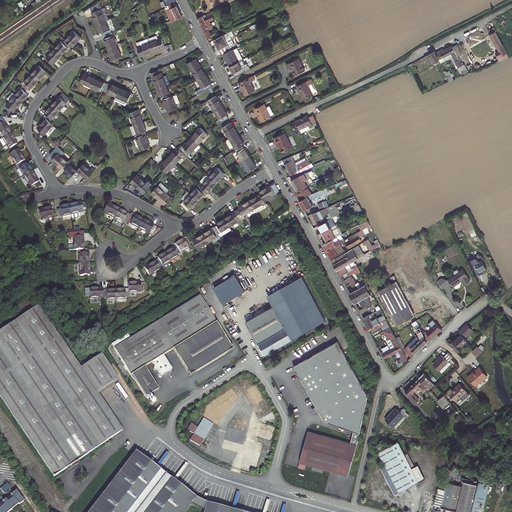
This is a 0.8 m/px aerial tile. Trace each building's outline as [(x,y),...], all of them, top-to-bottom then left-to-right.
[(175,3),(175,2),(174,0),(165,0),(167,6),(169,5),(170,8),(167,10),(169,16),(173,14),(171,9),(172,9),(172,8),(176,6),(175,3)] [(177,18),(182,16),(177,5),(176,6),(172,8),(172,9),(171,9),(173,14),(169,16),(171,21),(177,18)] [(92,13),(96,25),(106,21),(109,20),(105,8),(92,13)] [(21,10),(14,14),(16,18),(23,13),(21,10)] [(214,27),(211,21),(214,19),(211,12),(206,15),(206,14),(198,18),(208,39),(219,33),(217,29),(209,33),(208,30),(214,27)] [(5,21),(7,24),(16,18),(14,14),(5,21)] [(102,32),(103,36),(110,33),(106,21),(96,25),(100,33),(102,32)] [(483,27),(486,33),(490,41),(493,40),(497,47),(502,45),(496,32),(497,31),(495,28),(490,30),(488,25),(483,27)] [(65,40),(71,45),(73,47),(81,37),(74,31),(65,40)] [(214,40),(217,45),(226,40),(234,36),(232,31),(214,40)] [(112,32),(110,33),(103,36),(108,48),(117,44),(112,32)] [(153,52),(165,47),(162,38),(158,39),(156,35),(148,39),(150,42),(153,52)] [(138,47),(141,56),(153,52),(150,42),(148,39),(148,38),(140,41),(141,45),(138,47)] [(61,41),(55,48),(62,55),(71,45),(65,40),(63,43),(61,41)] [(226,40),(217,45),(221,54),(230,50),(229,50),(228,48),(230,47),(226,40)] [(122,56),(117,44),(108,48),(112,59),(122,56)] [(440,50),(443,57),(451,53),(458,67),(460,70),(461,70),(464,68),(464,69),(467,68),(464,64),(462,66),(458,57),(462,55),(457,45),(453,47),(445,50),(444,49),(443,48),(440,50)] [(54,64),(62,55),(55,48),(46,57),(54,64)] [(237,48),(233,49),(239,62),(243,60),(237,48)] [(233,49),(224,54),(230,66),(239,62),(233,49)] [(425,57),(426,60),(428,63),(433,61),(434,63),(439,60),(441,63),(445,61),(443,57),(440,50),(435,52),(435,51),(425,57)] [(445,61),(450,58),(452,59),(457,68),(458,67),(451,53),(443,57),(445,61)] [(196,58),(187,63),(198,80),(206,75),(196,58)] [(287,64),(286,64),(288,68),(291,67),(295,75),(305,70),(299,58),(291,62),(287,64)] [(245,64),(243,60),(239,62),(230,66),(235,76),(250,69),(247,63),(245,64)] [(39,65),(31,74),(38,81),(47,71),(39,65)] [(446,71),(444,72),(449,81),(453,79),(449,71),(447,72),(446,71)] [(80,82),(92,87),(96,78),(85,73),(80,82)] [(162,73),(152,76),(157,88),(166,84),(162,73)] [(29,90),(38,81),(31,74),(22,84),(24,85),(29,90)] [(211,83),(206,75),(198,80),(202,88),(196,92),(198,95),(212,86),(210,83),(211,83)] [(253,76),(239,83),(246,95),(255,91),(251,82),(255,80),(253,76)] [(108,84),(96,78),(92,87),(100,91),(101,89),(104,91),(108,84)] [(312,83),(310,79),(297,86),(303,98),(313,94),(308,85),(312,83)] [(111,85),(108,84),(104,91),(116,96),(120,87),(112,83),(111,85)] [(162,96),(163,99),(171,96),(166,84),(157,88),(160,96),(162,96)] [(15,94),(22,101),(29,94),(27,93),(29,90),(24,85),(15,94)] [(132,93),(120,87),(116,96),(114,100),(122,104),(124,100),(128,102),(132,93)] [(14,111),(22,101),(15,94),(13,92),(7,98),(9,100),(6,104),(8,105),(12,109),(14,111)] [(59,96),(51,105),(58,112),(67,102),(70,99),(63,92),(60,96),(59,96)] [(208,101),(214,112),(223,106),(216,95),(208,101)] [(171,96),(163,99),(168,111),(177,107),(173,96),(171,96)] [(264,104),(255,108),(261,121),(271,116),(266,108),(264,104)] [(50,121),(58,112),(51,105),(45,112),(46,113),(44,116),(46,118),(50,121)] [(228,114),(223,106),(214,112),(219,119),(217,121),(219,124),(229,118),(227,115),(228,114)] [(129,113),(134,125),(143,122),(139,110),(129,113)] [(308,115),(296,121),(300,129),(301,129),(309,125),(310,127),(313,125),(308,115)] [(53,125),(50,121),(46,118),(37,127),(45,134),(53,125)] [(0,124),(0,134),(2,138),(11,133),(4,122),(0,124)] [(147,130),(143,122),(134,125),(138,137),(142,135),(146,134),(144,131),(147,130)] [(223,128),(229,139),(238,133),(231,122),(223,128)] [(201,127),(192,136),(199,143),(208,134),(201,127)] [(15,141),(11,133),(2,138),(7,146),(4,148),(6,151),(16,144),(14,141),(15,141)] [(244,144),(238,133),(229,139),(225,141),(230,149),(234,147),(236,149),(242,146),(244,144)] [(286,133),(275,139),(279,147),(281,146),(284,153),(294,149),(286,133)] [(136,138),(141,150),(150,146),(146,134),(142,135),(138,137),(136,138)] [(182,145),(179,149),(187,157),(199,143),(192,136),(183,146),(182,145)] [(244,149),(242,146),(236,149),(237,153),(241,161),(250,156),(246,148),(244,149)] [(175,150),(169,157),(176,164),(182,157),(185,159),(187,157),(179,149),(178,148),(175,151),(175,150)] [(17,165),(24,161),(25,160),(18,149),(9,154),(16,165),(17,165)] [(61,168),(63,167),(68,161),(59,152),(52,160),(61,168)] [(257,167),(250,156),(241,161),(248,172),(257,167)] [(292,156),(283,160),(292,176),(298,173),(302,171),(307,169),(311,168),(309,165),(306,160),(297,165),(292,156)] [(169,157),(160,166),(165,171),(167,173),(176,164),(169,157)] [(26,164),(24,161),(17,165),(23,176),(32,171),(27,163),(26,164)] [(66,169),(64,171),(71,177),(77,170),(78,170),(68,161),(63,167),(66,169)] [(84,163),(78,170),(77,170),(87,179),(94,171),(91,169),(84,163)] [(218,168),(209,177),(217,184),(225,174),(218,168)] [(39,182),(32,171),(23,176),(30,187),(39,182)] [(308,172),(299,176),(292,180),(295,186),(305,181),(306,180),(311,177),(308,172)] [(138,174),(131,182),(140,191),(147,183),(138,174)] [(203,184),(208,178),(205,175),(199,181),(203,184)] [(208,193),(217,184),(209,177),(208,178),(203,184),(200,186),(208,193)] [(310,190),(307,184),(305,181),(295,186),(299,192),(296,194),(299,199),(308,195),(315,193),(313,189),(310,190)] [(161,182),(158,185),(166,193),(169,190),(161,182)] [(275,182),(259,191),(261,193),(265,200),(276,193),(280,191),(276,184),(275,182)] [(151,193),(164,205),(171,197),(166,193),(158,185),(151,193)] [(199,185),(190,194),(197,201),(204,194),(206,196),(208,193),(200,186),(199,185)] [(325,193),(323,189),(315,193),(308,195),(299,200),(304,210),(313,205),(310,199),(312,198),(313,198),(325,193)] [(181,198),(184,200),(190,194),(187,191),(181,198)] [(266,203),(265,200),(261,193),(250,200),(255,208),(257,212),(264,208),(264,206),(264,205),(266,203)] [(188,211),(197,201),(190,194),(184,200),(180,204),(188,211)] [(257,212),(255,208),(250,200),(239,206),(241,210),(236,212),(240,219),(241,220),(245,217),(244,215),(247,213),(249,216),(257,212)] [(81,202),(69,205),(71,214),(83,212),(81,202)] [(103,212),(115,218),(119,209),(108,203),(103,212)] [(359,204),(354,206),(357,213),(362,210),(359,204)] [(58,217),(71,214),(69,205),(60,206),(60,209),(57,209),(58,217)] [(333,217),(336,216),(337,215),(336,213),(333,208),(332,205),(328,207),(325,208),(321,210),(312,214),(319,225),(328,220),(325,215),(330,212),(333,217)] [(41,220),(53,217),(51,207),(38,210),(41,220)] [(131,215),(119,209),(115,218),(126,224),(127,222),(131,215)] [(232,213),(225,218),(230,226),(238,222),(237,221),(240,219),(236,212),(233,214),(232,213)] [(127,222),(138,228),(143,219),(132,213),(131,215),(127,222)] [(328,220),(319,225),(322,232),(335,225),(336,225),(334,220),(338,218),(336,216),(333,217),(328,220)] [(220,235),(221,236),(232,230),(230,226),(225,218),(217,222),(218,224),(215,226),(220,235)] [(154,225),(143,219),(138,228),(149,234),(154,225)] [(368,220),(360,224),(359,225),(362,229),(363,229),(370,225),(368,220)] [(322,232),(328,241),(336,237),(335,235),(339,233),(335,225),(322,232)] [(215,226),(204,233),(209,241),(220,235),(215,226)] [(353,235),(361,230),(360,228),(349,235),(350,237),(353,235)] [(364,231),(363,229),(362,229),(361,230),(353,235),(354,236),(349,238),(350,240),(346,243),(349,248),(362,240),(358,235),(364,231)] [(84,250),(83,232),(69,232),(70,237),(73,237),(74,250),(79,250),(84,250)] [(198,248),(209,241),(204,233),(193,240),(198,248)] [(328,241),(323,244),(327,251),(335,246),(340,243),(345,240),(350,237),(349,235),(343,238),(342,239),(340,235),(336,237),(328,241)] [(186,237),(175,244),(176,246),(180,253),(185,250),(188,248),(187,246),(190,244),(186,237)] [(372,245),(368,239),(365,241),(370,250),(376,247),(374,244),(372,245)] [(345,240),(340,243),(344,251),(349,248),(346,243),(345,240)] [(344,251),(340,243),(335,246),(327,251),(331,259),(339,253),(344,251)] [(364,252),(358,245),(350,250),(336,259),(335,258),(332,260),(340,276),(348,271),(354,268),(353,266),(356,263),(355,260),(371,250),(369,249),(364,252)] [(176,246),(165,252),(170,261),(178,257),(177,255),(180,253),(176,246)] [(79,250),(79,263),(89,262),(89,253),(87,253),(87,250),(84,250),(79,250)] [(162,266),(170,261),(165,252),(157,257),(158,259),(155,261),(161,270),(162,272),(165,270),(162,266)] [(487,268),(481,256),(474,259),(473,256),(468,258),(475,272),(478,270),(479,272),(487,268)] [(149,277),(161,270),(155,261),(144,268),(149,277)] [(90,276),(89,262),(79,263),(80,276),(90,276)] [(350,275),(355,273),(355,274),(360,271),(356,263),(353,266),(354,268),(348,271),(350,275)] [(451,282),(454,287),(462,281),(464,285),(471,279),(463,269),(460,271),(455,275),(449,279),(441,278),(438,280),(444,287),(451,282)] [(236,274),(214,287),(224,304),(246,290),(236,274)] [(292,340),(327,320),(302,276),(267,296),(273,306),(292,340)] [(351,277),(343,281),(345,284),(350,282),(355,290),(350,293),(352,298),(360,293),(355,283),(351,277)] [(397,282),(397,281),(378,291),(396,324),(414,314),(400,287),(397,282)] [(141,282),(128,283),(128,289),(128,293),(141,292),(141,282)] [(358,282),(355,283),(360,293),(369,289),(366,284),(361,287),(358,282)] [(103,298),(103,290),(102,288),(90,288),(90,298),(103,298)] [(115,289),(103,290),(103,298),(107,298),(107,300),(116,300),(115,289)] [(128,289),(115,289),(116,300),(125,299),(125,297),(128,297),(128,293),(128,289)] [(369,289),(360,293),(368,307),(372,305),(369,301),(370,300),(368,296),(371,294),(369,289)] [(364,308),(359,310),(361,313),(369,309),(368,307),(360,293),(352,298),(355,303),(360,300),(364,308)] [(183,306),(201,332),(216,322),(200,296),(183,306)] [(81,368),(38,305),(0,330),(0,396),(54,476),(122,430),(100,396),(98,394),(119,381),(101,354),(81,368)] [(173,349),(201,332),(183,306),(130,339),(128,334),(112,344),(114,348),(131,375),(152,362),(155,365),(154,366),(154,369),(157,370),(161,376),(172,369),(163,355),(173,349)] [(258,343),(286,328),(273,306),(246,322),(258,343)] [(369,328),(370,328),(387,319),(384,315),(377,319),(377,318),(372,321),(370,318),(372,315),(372,314),(363,318),(369,328)] [(370,328),(372,332),(389,323),(387,319),(370,328)] [(428,341),(425,337),(416,320),(412,323),(414,325),(416,323),(417,325),(416,326),(418,329),(416,329),(420,335),(417,337),(418,338),(424,344),(428,341)] [(216,322),(201,332),(218,358),(233,349),(216,322)] [(427,333),(431,337),(441,328),(436,323),(427,333)] [(466,338),(474,331),(468,324),(459,331),(462,334),(456,339),(455,339),(451,342),(458,350),(463,347),(462,346),(468,340),(466,338)] [(396,338),(390,327),(384,331),(389,339),(391,338),(395,347),(394,348),(383,353),(386,358),(399,350),(402,356),(401,357),(405,364),(409,361),(402,348),(396,338)] [(286,328),(258,343),(260,346),(265,355),(292,340),(286,328)] [(201,332),(173,349),(190,376),(218,358),(201,332)] [(399,336),(396,338),(402,348),(405,347),(399,336)] [(409,346),(408,345),(404,349),(411,357),(424,344),(418,338),(409,346)] [(352,437),(359,439),(360,433),(368,395),(365,390),(368,388),(365,382),(362,384),(337,342),(294,366),(316,406),(315,407),(314,408),(316,410),(317,411),(318,410),(324,420),(354,430),(352,437)] [(472,352),(477,357),(483,352),(478,346),(472,352)] [(450,363),(449,361),(453,357),(448,352),(444,357),(442,355),(433,364),(441,372),(450,363)] [(145,397),(158,389),(144,367),(131,375),(145,397)] [(473,373),(468,377),(476,386),(488,375),(480,367),(476,370),(477,371),(474,374),(473,373)] [(429,387),(419,378),(406,391),(418,404),(421,401),(413,393),(419,386),(424,392),(428,388),(429,387)] [(98,394),(100,396),(120,383),(119,381),(98,394)] [(461,383),(453,390),(451,389),(448,392),(455,400),(467,391),(461,383)] [(444,409),(451,403),(444,395),(437,401),(444,409)] [(260,419),(272,412),(265,399),(251,406),(253,409),(258,407),(261,411),(257,413),(260,419)] [(386,419),(393,427),(404,415),(407,418),(409,415),(403,408),(400,411),(396,408),(386,419)] [(190,440),(199,446),(209,430),(201,425),(203,423),(194,418),(193,420),(199,424),(198,428),(191,424),(187,430),(194,434),(190,440)] [(275,427),(261,423),(257,436),(271,440),(275,427)] [(228,428),(225,440),(243,444),(246,433),(228,428)] [(357,445),(359,439),(352,437),(351,443),(308,431),(300,462),(349,476),(357,445)] [(399,441),(378,452),(385,465),(381,468),(395,494),(423,480),(405,446),(402,448),(399,441)] [(204,510),(206,502),(195,497),(186,490),(174,481),(156,467),(145,458),(135,451),(88,511),(183,511),(191,503),(204,510)] [(160,462),(148,453),(145,458),(156,467),(160,462)] [(178,476),(174,481),(186,490),(190,485),(178,476)] [(447,482),(441,507),(463,511),(483,511),(490,483),(479,481),(478,484),(464,481),(463,486),(447,482)] [(16,491),(0,503),(0,511),(8,511),(18,505),(19,505),(24,502),(16,491)] [(240,511),(227,508),(206,502),(204,510),(203,511),(240,511)] [(228,502),(227,508),(240,511),(241,511),(243,506),(228,502)]
